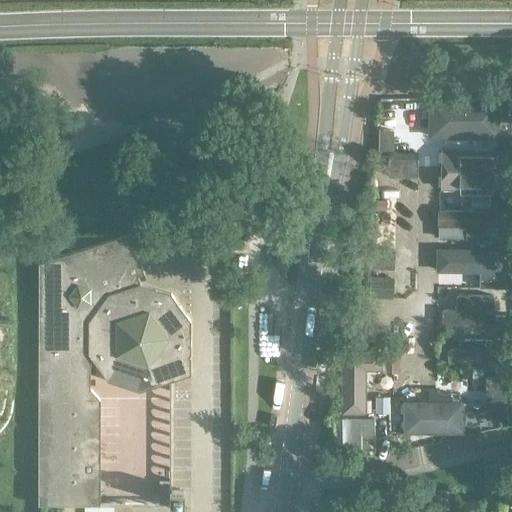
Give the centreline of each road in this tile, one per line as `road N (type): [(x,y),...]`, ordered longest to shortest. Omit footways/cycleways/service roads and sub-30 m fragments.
road 1 (tertiary): [(286,476),(350,0)]
road 2 (residential): [(286,476),(511,437)]
